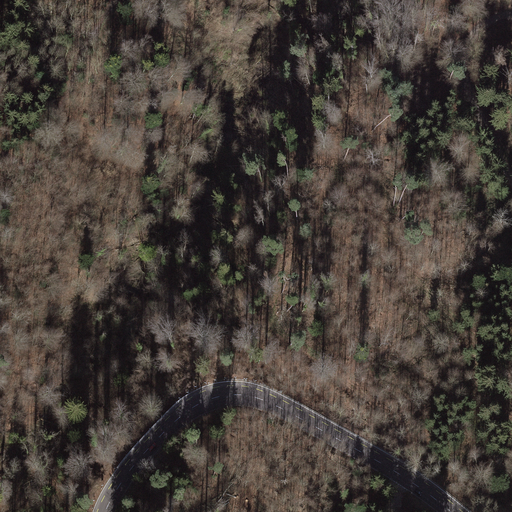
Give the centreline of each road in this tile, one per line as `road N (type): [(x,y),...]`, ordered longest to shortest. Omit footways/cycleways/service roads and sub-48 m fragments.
road 1 (tertiary): [(450,511),(314,421),(244,393),(189,410),(134,460),(104,511)]
road 2 (track): [(511,16),(476,28),(464,57),(465,87),(511,175)]
